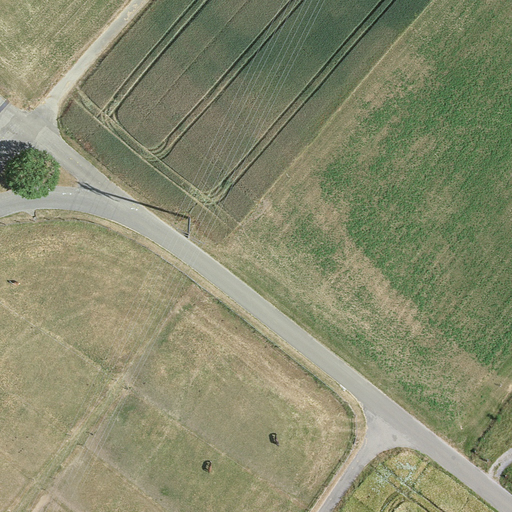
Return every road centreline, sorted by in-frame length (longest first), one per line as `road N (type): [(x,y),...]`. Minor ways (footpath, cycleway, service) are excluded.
road 1 (unclassified): [(120,204),(511,507)]
road 2 (unclassified): [(27,128),(120,204)]
road 3 (unclassified): [(0,201),(120,204)]
